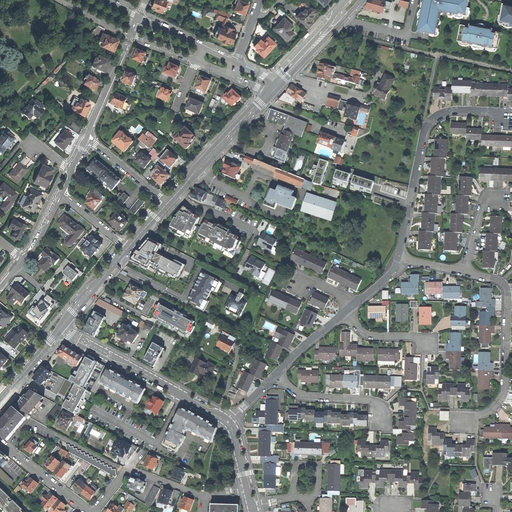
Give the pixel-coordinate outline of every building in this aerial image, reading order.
[(156,10),(163,13),(164,10),(167,1),(164,0),(154,0),(154,2),(152,7),(156,8),(156,10)] [(250,0),(249,0),(238,0),(237,4),(234,11),(237,12),(236,14),(241,16),(242,14),(244,15),(246,10),(250,0)] [(317,12),(304,0),(303,0),(297,6),(302,11),(297,17),(308,27),(312,23),(309,21),(312,18),(317,12)] [(390,11),(392,3),(386,2),(386,4),(372,0),(370,0),(370,1),(368,5),(366,9),(384,14),(384,10),(390,11)] [(444,13),(459,16),(459,14),(467,15),(469,0),(426,0),(427,1),(423,0),(422,3),(424,4),(419,28),(418,28),(417,32),(430,35),(431,33),(436,34),(439,20),(439,18),(440,16),(438,15),(439,13),(442,11),(444,11),(444,13)] [(511,8),(509,8),(509,6),(504,5),(501,23),(511,24),(510,26),(511,26),(511,8)] [(228,19),(217,15),(215,19),(223,22),(221,28),(218,27),(214,37),(217,38),(216,39),(231,44),(233,38),(234,38),(235,36),(236,34),(235,33),(235,32),(229,30),(230,28),(225,27),(228,19)] [(293,26),(284,18),(274,28),(287,41),(291,37),(294,33),(290,30),(293,26)] [(104,29),(97,26),(92,32),(101,36),(102,34),(104,29)] [(500,39),(499,38),(500,34),(492,32),(492,30),(480,27),(471,26),(470,28),(463,27),(462,31),(460,31),(459,34),(461,35),(460,40),(463,40),(463,43),(470,45),(486,48),(493,49),(493,46),(497,47),(498,42),(499,43),(500,39)] [(101,47),(113,52),(118,41),(114,39),(113,39),(110,38),(109,37),(102,34),(101,36),(99,43),(102,45),(101,47)] [(275,44),(268,37),(263,42),(260,39),(259,41),(254,46),(257,48),(256,50),(263,57),(275,44)] [(144,60),(145,57),(147,54),(142,52),(137,50),(135,55),(134,54),(132,59),(134,59),(133,60),(143,64),(144,61),(144,60)] [(92,68),(104,73),(106,67),(109,62),(97,57),(96,60),(94,59),(92,63),(94,64),(92,68)] [(167,67),(164,73),(176,78),(177,78),(178,74),(179,70),(179,69),(179,68),(178,67),(173,65),(170,64),(168,68),(167,67)] [(331,78),(358,85),(360,78),(354,76),(353,80),(339,76),(339,75),(334,74),(336,68),(321,64),(320,70),(318,75),(317,80),(325,82),(326,80),(330,81),(331,78)] [(121,83),(132,87),(137,77),(126,72),(125,75),(124,78),(123,78),(122,78),(121,79),(121,80),(121,81),(122,82),(121,83)] [(84,85),(94,91),(97,87),(100,82),(88,75),(86,78),(88,79),(84,85)] [(392,92),(390,91),(395,79),(385,75),(380,86),(377,84),(373,94),(379,97),(388,101),(392,92)] [(197,89),(203,91),(206,93),(211,81),(206,79),(201,77),(196,88),(197,89)] [(463,92),(471,92),(471,84),(471,82),(453,81),(453,89),(453,93),(460,93),(463,93),(463,92)] [(483,96),(490,96),(490,85),(480,85),(480,82),(476,82),(476,84),(471,84),(471,92),(471,95),(480,95),(480,96),(483,96)] [(499,96),(508,96),(509,89),(509,85),(490,85),(490,96),(496,97),(499,97),(499,96)] [(299,105),(306,94),(292,86),(289,89),(286,94),(284,93),(277,101),(291,105),(293,102),(299,105)] [(170,97),(172,92),(162,88),(161,90),(158,98),(168,102),(169,101),(170,97)] [(453,100),(453,93),(453,89),(435,88),(435,99),(443,99),(443,100),(446,100),(453,100)] [(227,95),(223,99),(232,107),(233,106),(234,107),(236,105),(235,104),(236,103),(237,104),(239,102),(241,99),(233,92),(228,96),(227,95)] [(122,109),(127,99),(116,94),(113,100),(111,105),(122,109)] [(326,105),(337,109),(340,99),(329,96),(326,105)] [(194,112),(199,114),(203,105),(191,99),(189,105),(186,110),(194,114),(194,112)] [(29,120),(32,116),(37,119),(43,111),(39,109),(41,106),(35,101),(33,104),(30,102),(20,113),(25,117),(29,120)] [(70,111),(84,117),(85,115),(87,112),(88,112),(89,112),(90,110),(89,109),(89,108),(90,105),(80,101),(78,106),(76,105),(74,108),(72,107),(70,111)] [(357,121),(360,110),(355,109),(356,108),(354,108),(353,107),(352,108),(348,107),(349,103),(340,101),(338,110),(346,112),(345,118),(357,121)] [(306,123),(271,109),(269,114),(267,120),(285,126),(276,148),(287,152),(294,134),(301,137),(306,125),(306,123)] [(70,127),(76,131),(79,127),(72,123),(70,127)] [(451,134),(467,134),(467,129),(467,124),(456,124),(451,124),(451,134)] [(190,139),(193,136),(185,129),(184,130),(181,127),(172,137),(177,142),(175,143),(179,147),(180,145),(184,149),(185,149),(186,150),(188,147),(189,146),(188,145),(192,141),(190,139)] [(356,127),(353,135),(358,137),(362,130),(356,127)] [(475,129),(467,129),(467,134),(467,139),(482,139),(482,136),(482,130),(475,129)] [(70,142),(73,138),(64,131),(58,139),(54,143),(62,150),(67,144),(68,144),(70,142)] [(133,142),(121,132),(112,143),(116,146),(124,153),(133,142)] [(0,152),(2,154),(8,146),(11,143),(14,139),(13,138),(12,138),(7,134),(6,135),(5,134),(4,136),(1,133),(0,134),(0,152)] [(321,133),(318,143),(341,152),(344,142),(336,139),(329,136),(328,135),(326,134),(326,135),(321,133)] [(142,134),(137,140),(141,144),(139,147),(143,149),(145,146),(149,149),(154,142),(149,138),(148,139),(142,134)] [(491,136),(482,136),(482,139),(482,146),(497,146),(498,137),(491,136)] [(511,136),(505,137),(498,137),(497,146),(511,146),(511,136)] [(435,147),(435,158),(444,158),(447,158),(447,140),(435,140),(435,147)] [(153,149),(147,158),(151,161),(150,161),(152,162),(159,154),(153,149)] [(167,151),(158,161),(164,166),(165,164),(170,168),(177,160),(167,151)] [(147,158),(142,154),(135,162),(138,165),(144,169),(150,161),(151,161),(147,158)] [(250,165),(253,167),(256,160),(246,155),(244,161),(251,164),(250,165)] [(23,158),(19,163),(21,165),(23,167),(27,161),(23,158)] [(432,167),(432,176),(441,177),(443,177),(444,158),(435,158),(432,158),(432,167)] [(112,191),(121,180),(115,176),(103,165),(96,159),(88,169),(95,175),(95,176),(101,181),(101,180),(109,186),(108,187),(112,191)] [(253,167),(302,187),(304,181),(305,180),(256,160),(253,167)] [(329,162),(320,160),(319,167),(316,176),(315,183),(322,185),(326,174),(329,162)] [(223,174),(236,180),(241,166),(233,163),(233,165),(227,162),(226,166),(225,168),(226,169),(223,174)] [(8,176),(17,183),(27,170),(23,167),(21,165),(19,163),(8,176)] [(52,171),(42,166),(40,170),(39,171),(33,183),(46,189),(50,180),(52,176),(50,175),(52,171)] [(169,176),(158,167),(155,170),(157,172),(152,178),(161,186),(165,181),(169,176)] [(493,180),(499,180),(499,169),(480,168),(480,179),(490,179),(490,180),(493,180)] [(511,169),(499,169),(499,180),(504,181),(508,181),(508,180),(511,179),(511,169)] [(342,172),(337,170),(333,181),(347,186),(350,175),(346,173),(342,172)] [(359,177),(354,176),(351,187),(371,193),(374,182),(370,181),(359,177)] [(429,186),(429,195),(438,195),(441,195),(441,177),(432,176),(429,176),(429,186)] [(471,186),(471,177),(460,177),(460,196),(471,196),(472,191),(472,186),(471,186)] [(313,184),(304,181),(302,187),(310,190),(313,184)] [(11,204),(16,196),(3,185),(0,187),(0,197),(3,200),(2,202),(3,202),(4,201),(5,202),(0,208),(0,209),(2,211),(5,213),(11,204)] [(264,205),(275,209),(278,202),(279,203),(288,207),(288,208),(292,210),(297,199),(292,197),(294,191),(281,186),(280,189),(278,188),(277,190),(279,191),(278,192),(270,189),(267,198),(264,205)] [(22,207),(32,212),(36,204),(37,204),(39,200),(41,195),(37,193),(38,190),(32,187),(31,190),(22,207)] [(201,202),(206,192),(197,187),(194,193),(192,197),(201,202)] [(93,193),(102,201),(104,197),(93,188),(86,197),(88,199),(93,193)] [(102,201),(93,193),(88,199),(89,200),(87,204),(90,206),(95,210),(102,201)] [(123,205),(129,197),(124,193),(117,201),(123,205)] [(337,203),(306,193),(301,211),(331,221),(337,203)] [(429,195),(426,195),(426,203),(425,213),(435,213),(437,214),(438,195),(429,195)] [(146,201),(141,196),(129,210),(134,215),(146,201)] [(226,202),(235,206),(238,202),(227,196),(224,201),(226,202)] [(223,208),(226,202),(224,201),(219,198),(216,205),(223,208)] [(468,207),(468,200),(457,199),(457,214),(462,214),(468,214),(468,211),(469,207),(468,207)] [(181,236),(185,238),(187,234),(191,236),(193,230),(195,231),(197,227),(195,226),(200,218),(190,213),(189,212),(189,211),(184,206),(182,209),(183,209),(179,216),(177,215),(172,221),(173,222),(170,229),(173,231),(172,233),(176,234),(177,232),(182,235),(181,236)] [(423,223),(422,232),(432,232),(434,232),(435,213),(425,213),(423,213),(423,223)] [(121,217),(117,214),(110,223),(120,231),(124,227),(128,222),(124,220),(126,217),(122,215),(121,217)] [(462,224),(462,214),(457,214),(452,214),(451,233),(457,233),(462,233),(463,228),(463,224),(462,224)] [(72,245),(85,230),(79,226),(78,226),(76,225),(68,218),(65,215),(57,224),(71,235),(66,241),(66,242),(66,244),(66,245),(67,246),(68,247),(70,247),(71,246),(72,245)] [(491,225),(491,233),(498,233),(501,234),(501,224),(502,224),(502,216),(491,216),(491,225)] [(12,236),(20,240),(23,233),(26,227),(13,221),(9,228),(15,230),(12,236)] [(201,232),(198,237),(202,239),(203,237),(207,239),(206,241),(215,246),(217,245),(219,246),(218,249),(223,251),(224,250),(230,253),(232,253),(235,249),(237,250),(241,242),(238,240),(239,238),(229,233),(230,231),(227,229),(219,225),(218,227),(206,221),(204,225),(203,225),(199,232),(201,232)] [(419,251),(431,251),(432,232),(422,232),(420,232),(420,241),(419,251)] [(456,242),(457,233),(451,233),(446,232),(446,251),(457,251),(457,246),(457,242),(456,242)] [(487,241),(487,251),(495,251),(497,251),(497,241),(498,241),(498,233),(491,233),(487,233),(487,241)] [(271,252),(277,241),(263,234),(262,236),(258,244),(262,246),(262,245),(266,247),(265,249),(271,252)] [(88,242),(82,249),(82,250),(91,258),(95,253),(96,253),(97,251),(99,250),(98,249),(102,245),(92,237),(88,242)] [(77,245),(82,249),(88,242),(83,238),(77,245)] [(149,239),(144,245),(158,252),(158,251),(161,245),(149,239)] [(175,260),(174,260),(158,251),(158,252),(144,245),(137,253),(131,261),(135,263),(134,264),(139,267),(140,265),(149,270),(150,268),(170,278),(172,276),(177,279),(179,280),(186,266),(175,260)] [(300,264),(306,267),(311,257),(295,249),(290,259),(300,264)] [(51,253),(47,250),(41,257),(44,259),(41,262),(38,266),(46,273),(52,265),(53,266),(59,259),(53,255),(53,254),(52,253),(51,253)] [(90,259),(91,258),(82,250),(80,251),(83,253),(83,255),(83,256),(84,257),(86,257),(87,257),(90,259)] [(483,267),(494,267),(494,258),(495,258),(495,251),(487,251),(484,251),(484,258),(483,267)] [(257,260),(257,259),(251,256),(250,259),(245,268),(251,271),(250,273),(258,278),(265,264),(257,260)] [(316,271),(322,274),(327,264),(311,257),(306,267),(316,271)] [(60,265),(66,270),(69,266),(71,263),(66,259),(60,265)] [(79,275),(69,266),(66,270),(63,273),(65,275),(64,276),(65,276),(72,283),(79,275)] [(347,274),(334,267),(329,277),(334,279),(343,284),(347,274)] [(195,286),(188,300),(198,305),(202,307),(205,300),(207,300),(212,291),(213,287),(217,280),(204,273),(202,278),(200,277),(195,286)] [(361,280),(347,274),(343,284),(349,287),(357,291),(361,280)] [(419,274),(412,274),(412,283),(406,283),(402,283),(402,294),(419,294),(419,274)] [(220,281),(217,280),(213,287),(212,291),(215,292),(220,281)] [(426,282),(427,294),(443,293),(444,287),(444,283),(435,282),(426,282)] [(136,288),(131,285),(129,290),(127,289),(126,291),(125,293),(127,294),(124,298),(136,305),(141,296),(144,297),(145,295),(143,294),(144,293),(139,290),(139,289),(136,288)] [(29,296),(17,286),(13,291),(10,294),(10,295),(6,300),(11,304),(15,299),(22,304),(29,296)] [(453,287),(444,287),(443,293),(443,298),(460,298),(460,288),(453,287)] [(491,289),(481,289),(481,307),(488,307),(495,308),(495,300),(491,300),(491,295),(491,289)] [(163,300),(165,296),(154,290),(152,294),(163,300)] [(269,301),(282,307),(287,297),(283,295),(273,291),(269,301)] [(244,295),(240,293),(239,295),(238,295),(237,294),(236,297),(232,295),(225,308),(227,309),(231,311),(235,313),(238,315),(241,316),(247,303),(241,300),(244,295)] [(315,293),(314,296),(312,299),(311,302),(310,303),(324,310),(327,305),(329,299),(315,293)] [(54,300),(48,295),(43,300),(51,307),(50,307),(51,308),(54,304),(52,302),(54,300)] [(282,307),(297,313),(302,302),(297,299),(294,298),(293,300),(287,297),(282,307)] [(97,304),(122,317),(125,311),(100,298),(97,304)] [(34,308),(30,313),(35,317),(40,320),(43,316),(44,316),(48,311),(48,310),(50,307),(51,307),(43,300),(40,304),(35,309),(34,308)] [(209,301),(207,300),(205,300),(202,307),(198,305),(196,308),(204,312),(209,301)] [(170,309),(159,303),(156,310),(157,310),(154,315),(158,318),(157,320),(175,329),(176,327),(187,333),(188,332),(191,334),(195,327),(192,326),(195,322),(190,319),(189,320),(186,319),(187,317),(174,309),(172,311),(171,311),(169,310),(170,309)] [(409,321),(408,304),(397,304),(398,321),(403,321),(409,321)] [(369,318),(386,318),(386,307),(373,307),(369,307),(369,318)] [(421,307),(420,325),(425,325),(431,325),(431,307),(421,307)] [(452,325),(466,326),(466,307),(456,307),(456,317),(452,317),(452,321),(452,325)] [(495,316),(495,308),(488,307),(487,312),(481,312),(480,325),(491,325),(491,321),(491,316),(495,316)] [(11,319),(0,309),(0,325),(3,329),(11,319)] [(307,309),(300,324),(310,328),(314,322),(317,314),(307,309)] [(106,317),(95,311),(84,332),(95,337),(104,320),(106,317)] [(211,328),(214,323),(208,320),(205,325),(211,328)] [(128,340),(133,343),(134,341),(139,334),(130,329),(127,327),(124,325),(120,331),(122,332),(119,337),(127,342),(128,340)] [(495,326),(491,325),(480,325),(480,344),(490,344),(490,338),(490,334),(495,334),(495,326)] [(16,334),(13,332),(5,341),(15,349),(21,342),(21,343),(24,340),(28,335),(20,328),(16,334)] [(272,342),(282,347),(287,349),(290,342),(294,335),(284,330),(283,331),(280,329),(277,330),(272,342)] [(340,346),(340,356),(357,356),(357,349),(357,345),(350,345),(350,336),(350,333),(342,333),(342,337),(343,337),(343,342),(344,342),(344,346),(340,346)] [(447,347),(447,351),(461,352),(461,333),(451,333),(451,344),(447,344),(447,347)] [(235,343),(222,337),(217,346),(228,352),(230,352),(235,343)] [(266,357),(276,361),(279,354),(282,347),(272,342),(266,357)] [(164,349),(154,343),(144,362),(154,367),(157,362),(164,349)] [(58,355),(77,367),(82,358),(64,346),(61,351),(58,355)] [(315,358),(336,359),(337,348),(329,348),(329,349),(320,349),(320,351),(318,351),(316,351),(315,358)] [(365,349),(357,349),(357,356),(357,360),(374,360),(374,350),(369,350),(365,350),(365,349)] [(395,361),(395,357),(399,357),(399,350),(395,350),(395,351),(391,351),(386,351),(386,350),(378,349),(378,360),(395,361)] [(450,370),(453,370),(453,372),(458,372),(458,370),(460,370),(461,365),(464,366),(464,358),(461,358),(461,352),(447,351),(447,359),(450,359),(450,363),(450,370)] [(490,352),(480,352),(479,371),(494,371),(494,364),(490,364),(490,357),(490,352)] [(9,360),(0,353),(0,370),(1,370),(2,370),(3,370),(4,369),(4,368),(3,367),(6,364),(9,360)] [(89,357),(88,356),(87,358),(78,373),(73,382),(73,383),(76,384),(83,388),(98,362),(94,360),(89,357)] [(208,365),(197,359),(190,372),(196,375),(198,372),(201,373),(210,378),(216,367),(209,363),(208,365)] [(416,370),(416,363),(413,363),(413,359),(409,359),(406,359),(405,380),(416,380),(416,370)] [(254,376),(259,379),(262,372),(266,364),(256,360),(249,374),(254,376)] [(109,368),(98,362),(83,388),(89,392),(91,393),(94,394),(100,384),(108,369),(109,368)] [(41,385),(45,380),(47,382),(48,380),(49,381),(50,379),(48,377),(51,374),(43,367),(37,374),(34,379),(41,385)] [(435,378),(439,378),(439,368),(434,367),(431,367),(431,373),(423,373),(423,381),(427,381),(427,384),(435,384),(435,378)] [(132,401),(138,404),(146,389),(142,387),(141,387),(137,385),(138,384),(135,382),(134,383),(131,382),(130,381),(122,377),(119,375),(120,374),(116,372),(115,373),(111,371),(112,371),(108,369),(100,384),(106,387),(110,389),(113,390),(113,389),(118,392),(122,394),(127,396),(126,398),(128,399),(132,401)] [(310,382),(318,382),(318,371),(297,370),(297,378),(301,378),(301,381),(305,381),(310,381),(310,382)] [(360,387),(360,385),(360,375),(360,370),(354,370),(354,375),(343,374),(343,387),(352,387),(360,387)] [(493,379),(494,371),(479,371),(479,389),(480,389),(485,389),(489,389),(489,384),(490,379),(493,379)] [(250,386),(254,376),(249,374),(244,372),(237,388),(247,392),(250,386)] [(336,386),(343,387),(343,374),(330,374),(330,375),(326,375),(326,384),(330,385),(330,386),(336,386)] [(369,387),(377,387),(377,375),(364,375),(360,375),(360,385),(364,385),(364,387),(369,387)] [(391,388),(391,385),(401,385),(401,375),(394,375),(394,376),(391,376),(391,375),(377,375),(377,387),(384,387),(391,388)] [(72,383),(66,379),(58,393),(65,397),(72,383)] [(82,406),(89,392),(83,388),(76,384),(63,408),(77,415),(80,409),(82,406)] [(450,395),(454,395),(454,388),(454,384),(442,384),(442,389),(439,389),(438,400),(446,400),(446,395),(450,395)] [(465,401),(469,401),(469,390),(466,390),(466,385),(458,384),(458,388),(454,388),(454,395),(461,395),(461,400),(465,401)] [(30,416),(44,398),(32,391),(27,396),(26,395),(24,397),(23,397),(22,398),(21,400),(21,401),(20,402),(21,404),(17,409),(27,418),(28,419),(31,416),(30,416)] [(84,407),(91,393),(89,392),(82,406),(84,407)] [(150,405),(147,409),(151,411),(158,414),(164,402),(154,397),(153,399),(152,401),(150,400),(148,404),(150,405)] [(406,406),(406,414),(417,414),(417,404),(412,404),(412,399),(401,398),(400,402),(400,406),(406,406)] [(278,400),(269,400),(266,400),(266,402),(266,405),(266,410),(266,411),(278,411),(278,400)] [(46,418),(51,422),(62,409),(57,405),(46,418)] [(289,406),(288,420),(298,420),(298,418),(302,419),(302,408),(299,408),(296,408),(293,407),(293,406),(289,406)] [(0,435),(7,441),(27,418),(17,409),(15,408),(3,422),(0,425),(0,435)] [(174,422),(175,423),(187,429),(194,433),(201,437),(206,440),(211,442),(212,443),(217,428),(214,426),(211,425),(211,423),(194,414),(193,414),(190,413),(191,412),(187,410),(187,411),(184,409),(181,408),(174,422)] [(306,408),(302,408),(302,419),(305,419),(305,420),(315,420),(315,413),(315,411),(311,410),(306,410),(306,408)] [(266,425),(268,425),(278,425),(278,411),(266,411),(266,418),(266,420),(266,425)] [(320,413),(315,413),(315,420),(315,422),(325,423),(325,421),(328,421),(328,411),(324,411),(324,413),(320,413)] [(332,411),(328,411),(328,421),(332,421),(332,423),(341,423),(341,416),(341,414),(336,414),(332,414),(332,411)] [(451,420),(451,411),(442,411),(442,421),(451,420)] [(64,413),(58,423),(61,424),(62,425),(61,427),(67,430),(70,426),(72,422),(74,418),(64,413)] [(347,416),(341,416),(341,423),(341,425),(351,425),(351,423),(354,423),(354,414),(350,414),(350,416),(347,416)] [(358,414),(354,414),(354,423),(358,423),(358,425),(367,426),(367,416),(362,416),(358,416),(358,414)] [(400,430),(404,430),(412,430),(412,426),(417,426),(417,414),(406,414),(406,421),(400,421),(400,425),(400,430)] [(187,429),(175,423),(173,425),(171,429),(169,432),(171,433),(169,436),(168,435),(166,438),(166,439),(163,445),(164,446),(175,451),(177,452),(180,446),(181,446),(186,437),(184,436),(187,429)] [(484,437),(503,438),(503,424),(495,424),(495,428),(491,428),(488,428),(484,428),(484,429),(481,428),(481,437),(484,437)] [(511,424),(503,424),(503,438),(511,438),(511,428),(511,424)] [(432,444),(444,445),(444,439),(444,433),(440,432),(437,432),(437,428),(428,428),(428,439),(432,439),(432,444)] [(409,445),(409,442),(415,442),(415,434),(412,434),(412,430),(404,430),(404,434),(404,437),(399,437),(399,445),(409,445)] [(271,432),(261,432),(259,432),(259,437),(259,443),(271,443),(271,437),(271,432)] [(363,440),(358,439),(358,451),(361,451),(361,457),(373,457),(373,445),(369,445),(369,444),(366,444),(366,440),(363,440)] [(447,455),(459,456),(459,444),(454,444),(454,443),(452,443),(452,439),(449,439),(444,439),(444,445),(444,450),(447,450),(447,455)] [(322,453),(325,453),(326,448),(330,448),(331,441),(326,440),(326,442),(322,441),(322,443),(308,442),(308,455),(314,455),(322,455),(322,453)] [(471,451),(474,451),(475,440),(470,440),(466,440),(466,444),(459,444),(459,456),(471,456),(471,451)] [(36,445),(30,441),(24,449),(26,451),(29,453),(30,451),(33,453),(38,447),(36,445)] [(131,448),(131,447),(124,444),(118,441),(112,452),(124,458),(125,454),(126,453),(127,454),(130,449),(131,448)] [(380,446),(373,445),(373,457),(385,457),(385,452),(388,452),(389,441),(385,441),(381,441),(380,446)] [(302,454),(308,455),(308,442),(291,442),(291,452),(295,452),(295,454),(300,454),(300,456),(301,456),(302,456),(302,454)] [(261,456),(271,456),(271,443),(259,443),(259,448),(258,456),(261,456)] [(66,445),(67,451),(115,477),(116,475),(116,470),(112,470),(112,468),(108,468),(108,466),(104,466),(104,464),(101,464),(100,462),(97,462),(96,460),(93,460),(93,458),(89,458),(89,455),(85,456),(85,453),(82,454),(81,451),(78,452),(77,449),(74,450),(73,447),(70,448),(69,445),(66,445)] [(53,454),(59,448),(55,446),(50,452),(53,454)] [(0,464),(2,466),(6,461),(9,457),(0,450),(0,464)] [(494,466),(499,466),(500,454),(493,454),(492,458),(484,458),(484,470),(484,473),(487,473),(489,473),(489,470),(493,470),(493,469),(494,469),(494,466)] [(508,470),(511,470),(511,458),(507,458),(507,454),(500,454),(499,466),(504,466),(508,466),(508,470)] [(157,459),(148,455),(143,465),(149,468),(152,469),(154,466),(156,466),(157,463),(156,462),(157,459)] [(53,457),(51,459),(48,463),(46,466),(50,469),(53,472),(60,463),(53,457)] [(66,463),(63,461),(54,472),(58,475),(62,478),(66,473),(68,470),(71,466),(66,463)] [(84,461),(80,466),(83,469),(83,468),(86,470),(91,465),(84,461)] [(340,477),(344,477),(344,467),(340,467),(341,461),(331,461),(331,464),(328,464),(328,471),(328,477),(340,477)] [(276,475),(276,464),(264,464),(264,469),(264,475),(276,475)] [(177,480),(180,481),(182,477),(184,478),(185,474),(183,474),(186,468),(181,466),(180,468),(176,467),(171,477),(177,480)] [(0,468),(0,476),(9,485),(13,481),(0,468)] [(381,487),(384,487),(384,482),(392,482),(392,474),(388,474),(388,470),(380,470),(380,475),(376,475),(376,482),(376,486),(381,487)] [(395,475),(392,474),(392,482),(399,482),(399,487),(402,487),(407,487),(407,484),(407,476),(403,476),(403,471),(395,470),(395,475)] [(369,482),(376,482),(376,475),(372,475),(373,471),(365,471),(365,476),(361,476),(360,487),(365,487),(369,487),(369,482)] [(411,476),(407,476),(407,484),(415,484),(414,489),(417,489),(422,489),(422,478),(419,478),(419,473),(411,473),(411,476)] [(266,488),(276,489),(276,475),(264,475),(264,482),(264,488),(266,488)] [(139,490),(141,486),(143,486),(144,482),(141,481),(140,479),(138,479),(137,479),(131,477),(130,481),(128,486),(139,490)] [(340,495),(340,477),(328,477),(328,483),(328,491),(328,495),(332,495),(340,495)] [(28,482),(24,488),(31,493),(38,484),(34,481),(31,478),(28,482)] [(82,494),(87,486),(85,484),(83,483),(80,480),(79,480),(73,488),(78,491),(82,494)] [(459,492),(459,499),(470,500),(470,491),(475,492),(475,488),(475,484),(464,484),(463,493),(459,492)] [(90,500),(96,492),(90,488),(87,486),(82,494),(86,497),(90,500)] [(151,506),(159,489),(153,486),(144,503),(151,506)] [(0,506),(5,511),(25,511),(0,487),(0,506)] [(157,501),(167,504),(168,501),(169,501),(172,491),(168,490),(163,488),(162,492),(160,492),(157,501)] [(171,505),(174,506),(179,491),(175,490),(172,497),(173,497),(171,505)] [(45,495),(42,499),(44,500),(41,504),(48,510),(51,506),(57,498),(52,494),(50,492),(47,496),(45,495)] [(332,511),(332,495),(328,495),(323,495),(323,498),(320,498),(320,503),(320,511),(332,511)] [(178,507),(189,511),(193,499),(188,498),(184,496),(183,499),(181,498),(178,507)] [(55,509),(54,511),(55,511),(64,511),(65,510),(62,508),(65,504),(61,501),(58,499),(51,506),(53,508),(55,509)] [(351,505),(350,511),(363,511),(364,509),(364,501),(356,501),(356,499),(346,499),(346,505),(351,505)] [(463,507),(462,511),(474,511),(474,509),(470,509),(470,500),(459,499),(459,507),(463,507)] [(433,505),(433,501),(422,501),(422,505),(422,509),(425,509),(424,511),(437,511),(438,505),(433,505)]
